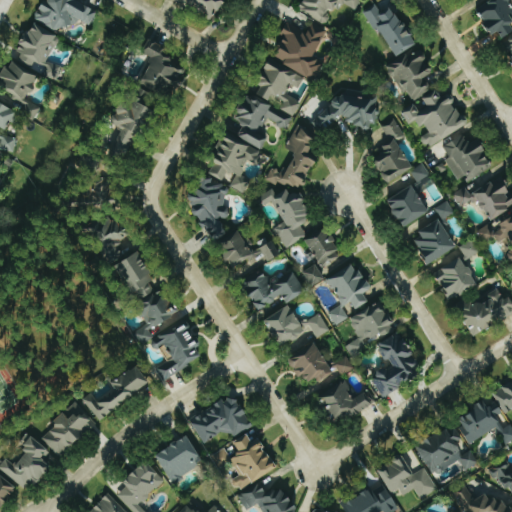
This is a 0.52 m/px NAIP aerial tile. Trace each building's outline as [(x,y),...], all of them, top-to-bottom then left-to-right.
[(99,11),(81,0),(46,0),(36,18),(60,33),(67,22),(76,27),(81,19),(90,25),(99,11)] [(172,0),(214,17),(217,9),(220,11),(222,8),(224,0),(172,0)] [(356,10),(361,0),(304,0),(299,11),(325,23),(332,8),(335,10),(339,2),(356,10)] [(491,0),(478,7),(486,22),(483,23),(491,36),(499,31),(503,38),(511,32),(511,5),(510,1),(511,0),(491,0)] [(397,56),(417,45),(394,5),(381,13),(376,4),(364,11),(374,29),(380,26),(397,56)] [(266,120),(290,128),(300,100),(286,96),(290,84),(300,88),(304,76),(311,78),(326,35),(312,30),(311,34),(285,25),(260,97),(246,92),(236,121),(246,125),(240,140),(264,148),(268,136),(261,133),(266,120)] [(142,84),(162,94),(167,84),(177,89),(188,68),(173,61),(177,53),(150,40),(144,52),(155,57),(142,84)] [(436,72),(422,47),(389,66),(400,85),(403,83),(413,100),(431,90),(424,78),(436,72)] [(0,80),(0,86),(15,94),(12,99),(24,105),(20,112),(35,119),(41,107),(28,101),(40,76),(14,63),(11,69),(7,67),(0,80)] [(427,149),(469,124),(450,93),(443,98),(438,90),(424,99),(429,107),(421,111),(416,103),(402,111),(410,124),(419,118),(428,133),(420,138),(427,149)] [(375,121),(380,99),(346,92),(345,97),(335,95),(331,110),(320,108),(315,128),(327,130),(328,123),(337,125),(338,119),(365,124),(366,120),(375,121)] [(414,168),(398,141),(405,136),(395,119),(381,127),(389,141),(371,151),(389,182),(414,168)] [(318,136),(297,126),(287,148),(295,152),(286,173),(272,167),(266,181),(282,187),(284,182),(303,190),(316,160),(308,157),(318,136)] [(0,149),(14,153),(18,139),(4,135),(0,149)] [(481,138),(469,143),(465,135),(445,144),(451,158),(447,159),(458,182),(494,166),(481,138)] [(210,174),(225,181),(229,171),(237,175),(232,187),(246,193),(251,180),(242,176),(248,164),(256,167),(263,151),(226,136),(210,174)] [(430,175),(423,164),(411,171),(418,182),(430,175)] [(191,200),(198,206),(191,215),(220,238),(229,227),(224,223),(232,212),(221,203),(231,192),(211,176),(191,200)] [(475,192),(492,220),(511,207),(511,193),(502,176),(475,192)] [(388,201),(406,227),(430,211),(412,185),(388,201)] [(474,192),(470,195),(466,187),(455,194),(463,207),(478,198),(474,192)] [(302,193),(292,195),(288,189),(277,196),(273,189),(260,196),(265,203),(273,202),(286,222),(275,229),(287,248),(306,237),(304,224),(309,221),(308,211),(307,210),(305,197),(302,193)] [(455,213),(447,201),(436,208),(443,220),(455,213)] [(114,263),(128,253),(122,244),(132,237),(118,217),(111,223),(105,215),(88,228),(114,263)] [(511,245),(511,217),(494,229),(491,224),(479,231),(486,243),(496,237),(500,244),(508,239),(511,245)] [(413,237),(430,265),(458,247),(440,220),(413,237)] [(325,268),(346,254),(326,227),(306,241),(325,268)] [(220,241),(237,273),(248,266),(249,268),(266,259),(268,262),(277,257),(270,243),(252,253),(240,230),(220,241)] [(479,251),(472,240),(459,248),(466,260),(479,251)] [(136,300),(158,292),(143,253),(121,261),(136,300)] [(434,274),(452,301),(479,283),(461,257),(434,274)] [(329,278),(345,306),(352,302),(357,309),(370,302),(365,293),(372,289),(356,262),(329,278)] [(326,279),(318,264),(304,272),(312,287),(326,279)] [(307,293),(296,271),(271,282),(268,275),(247,285),(259,310),(285,298),(287,303),(307,293)] [(142,345),(154,338),(150,330),(177,315),(163,290),(137,304),(148,324),(135,331),(142,345)] [(511,318),(511,296),(502,300),(499,290),(486,294),(488,300),(463,308),(471,332),(511,318)] [(352,356),(397,327),(380,301),(350,320),(361,337),(345,347),(352,356)] [(320,314),(302,324),(291,305),(266,319),(282,348),(313,330),(318,338),(330,330),(320,314)] [(338,325),(349,317),(341,305),(330,313),(338,325)] [(164,380),(206,357),(186,321),(150,340),(155,350),(166,344),(175,358),(157,368),(164,380)] [(382,396),(419,379),(414,369),(420,367),(403,332),(379,344),(390,367),(373,376),(382,396)] [(307,384),(315,378),(319,383),(335,371),(314,342),(290,360),(307,384)] [(354,369),(346,355),(335,362),(343,375),(354,369)] [(112,382),(117,390),(98,402),(93,393),(85,398),(99,420),(152,385),(139,365),(112,382)] [(319,395),(323,404),(326,402),(338,423),(373,405),(366,392),(354,398),(345,381),(319,395)] [(511,381),(494,394),(507,414),(511,410),(511,381)] [(205,443),(229,430),(233,437),(254,426),(237,397),(226,403),(225,400),(192,419),(205,443)] [(472,443),(503,423),(498,416),(505,412),(498,401),(490,406),(487,402),(457,421),(472,443)] [(59,457),(97,425),(78,402),(55,422),(58,426),(43,438),(59,457)] [(417,447),(435,474),(460,459),(467,470),(479,463),(470,450),(469,451),(457,432),(452,435),(448,428),(417,447)] [(235,442),(241,452),(231,459),(241,475),(233,480),(240,491),(278,468),(260,438),(253,442),(248,434),(235,442)] [(205,463),(189,436),(156,455),(173,483),(205,463)] [(0,468),(26,489),(32,481),(38,485),(52,466),(44,459),(51,450),(35,438),(16,462),(9,456),(0,467),(0,468)] [(421,498),(438,490),(426,468),(415,474),(406,456),(381,469),(394,493),(401,489),(404,495),(416,489),(421,498)] [(118,496),(133,511),(146,511),(140,505),(165,480),(147,461),(123,484),(126,487),(118,496)] [(511,466),(510,463),(492,469),(489,471),(495,479),(499,478),(507,489),(511,487),(511,466)] [(382,511),(385,510),(385,511),(393,511),(401,507),(383,482),(346,508),(348,511),(382,511)] [(260,504),(264,511),(296,511),(299,507),(294,505),(289,495),(277,490),(273,492),(257,485),(243,493),(240,498),(247,510),(260,504)] [(511,511),(511,509),(506,499),(496,505),(489,492),(475,500),(467,486),(454,493),(465,511),(511,511)] [(126,511),(111,494),(91,511),(126,511)] [(210,511),(197,511),(190,503),(180,511),(228,511),(220,503),(210,511)]
